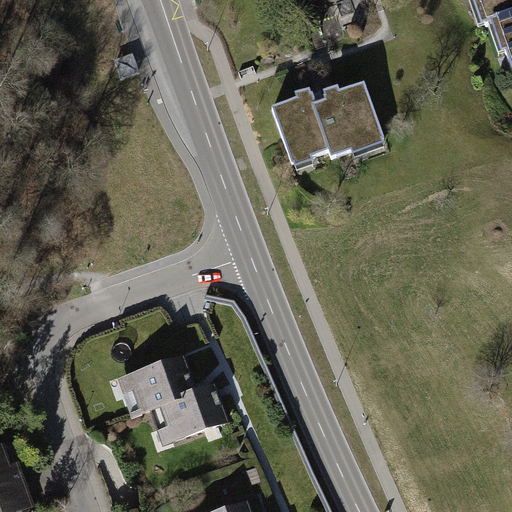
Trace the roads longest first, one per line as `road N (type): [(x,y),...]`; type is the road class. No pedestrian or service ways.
road 1 (residential): [(250,256),(66,315),(46,344),(44,376),(87,511)]
road 2 (secondary): [(362,511),(250,256)]
road 3 (secondary): [(250,256),(159,0)]
